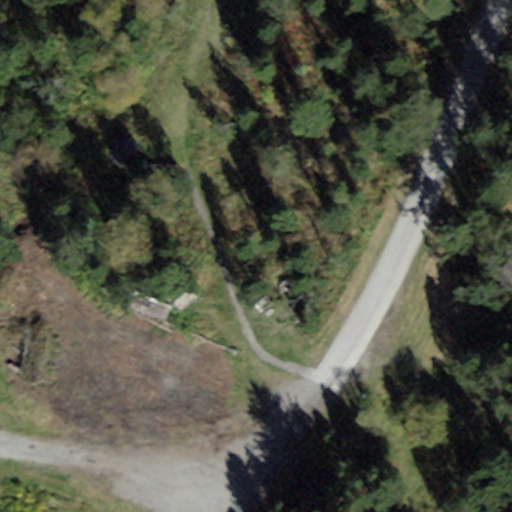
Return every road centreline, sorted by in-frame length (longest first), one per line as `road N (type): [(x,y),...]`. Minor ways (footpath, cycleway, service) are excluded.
road 1 (track): [(501,0),(361,334),(246,499),(117,463),(0,446)]
road 2 (track): [(361,334),(419,380),(511,429)]
